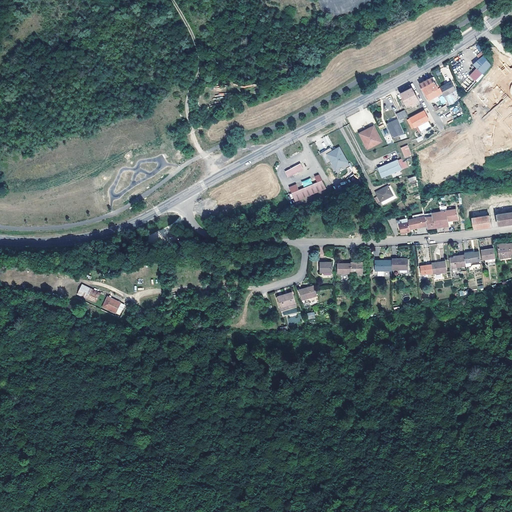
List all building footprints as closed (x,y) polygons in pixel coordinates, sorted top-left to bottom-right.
[(485,67),(489,64),(482,56),(478,59),(485,67)] [(433,72),(438,76),(442,73),(436,68),(433,72)] [(419,84),(426,99),(430,97),(429,93),(436,89),(431,78),(419,84)] [(450,82),(439,88),(442,94),(444,96),(455,90),(450,82)] [(411,88),(400,94),(406,106),(409,104),(411,108),(415,106),(414,104),(416,103),(415,102),(417,101),(411,89),(411,88)] [(442,94),(439,88),(436,89),(429,93),(430,97),(426,99),(428,101),(442,94)] [(445,97),(450,105),(456,102),(451,93),(445,97)] [(404,111),(398,113),(401,119),(407,117),(404,111)] [(428,120),(423,112),(409,119),(410,119),(414,127),(414,128),(417,126),(428,120)] [(386,124),(388,129),(398,125),(396,120),(386,124)] [(428,124),(428,120),(417,126),(418,129),(428,124)] [(398,125),(388,129),(392,137),(401,134),(398,125)] [(380,142),(372,127),(359,134),(367,149),(380,142)] [(404,158),(410,155),(407,146),(400,148),(404,158)] [(347,162),(339,147),(332,151),(330,148),(320,153),(326,164),(331,161),(335,169),(347,162)] [(406,167),(404,163),(402,163),(400,159),(378,169),(381,177),(406,167)] [(300,164),(294,166),(297,172),(303,169),(300,164)] [(293,174),(290,168),(285,171),(288,177),(293,174)] [(288,187),(294,201),(325,188),(318,174),(314,176),(316,182),(298,190),(295,184),(288,187)] [(387,186),(375,193),(377,197),(380,202),(391,196),(392,196),(387,187),(387,186)] [(391,196),(380,202),(382,205),(396,198),(389,186),(387,187),(392,196),(391,196)] [(511,207),(511,201),(493,204),(493,210),(511,207)] [(455,210),(440,212),(443,228),(448,227),(447,222),(456,220),(455,210)] [(426,227),(427,230),(443,228),(440,212),(423,214),(424,217),(426,227)] [(511,223),(511,212),(496,215),(497,226),(511,223)] [(486,227),(490,227),(488,216),(471,218),(473,229),(478,228),(486,227)] [(424,217),(407,220),(407,222),(409,231),(421,228),(426,227),(424,217)] [(409,231),(407,222),(407,220),(406,218),(396,221),(398,228),(399,228),(400,235),(410,233),(409,231)] [(499,252),(497,252),(498,260),(504,259),(503,256),(511,256),(511,254),(511,242),(509,243),(509,245),(498,246),(499,252)] [(481,260),(495,258),(493,249),(480,250),(481,260)] [(479,262),(478,252),(464,254),(464,255),(465,263),(479,262)] [(451,268),(465,266),(465,263),(464,255),(456,256),(456,257),(454,258),(450,258),(451,268)] [(407,259),(391,259),(391,261),(391,270),(407,270),(407,259)] [(374,271),(388,271),(387,261),(380,261),(380,262),(374,262),(374,271)] [(432,273),(432,274),(447,272),(446,261),(431,263),(431,264),(432,273)] [(331,262),(319,262),(319,273),(331,273),(331,262)] [(358,264),(350,264),(350,273),(350,274),(363,274),(363,262),(358,262),(358,264)] [(350,273),(350,264),(337,263),(337,273),(350,273)] [(420,274),(432,273),(431,264),(419,266),(420,274)] [(100,294),(82,285),(77,295),(95,304),(100,294)] [(316,296),(313,287),(299,291),(302,301),(316,296)] [(294,305),(291,294),(277,298),(279,308),(285,306),(286,307),(294,305)] [(120,304),(107,297),(102,308),(115,314),(120,304)]
